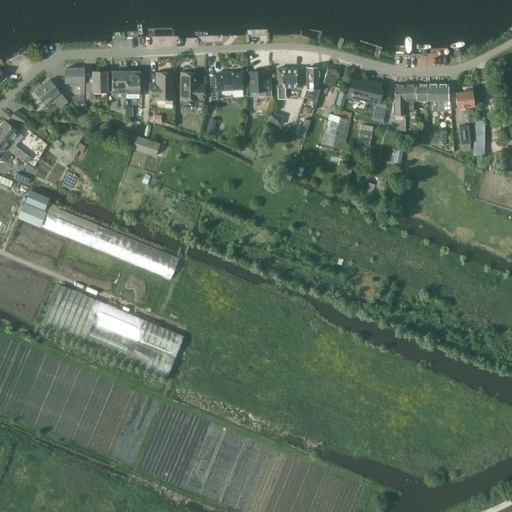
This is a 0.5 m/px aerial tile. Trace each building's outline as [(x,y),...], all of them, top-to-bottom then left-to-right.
[(285,97),(285,86),(301,86),(301,66),(292,67),(292,66),(285,66),(285,67),(276,67),(277,86),(278,97),(285,97)] [(318,66),(306,66),(306,89),(304,96),(314,99),(318,87),(318,66)] [(327,66),(322,82),(323,82),(333,85),(338,70),(334,68),(328,67),(327,66)] [(74,85),(74,67),(65,67),(65,77),(62,77),(62,83),(70,83),(70,85),(74,85)] [(83,67),(74,67),(74,85),(80,85),(80,94),(83,93),(83,67)] [(250,96),(265,95),(271,95),(271,83),(265,83),(264,70),(249,71),(250,96)] [(92,71),(92,84),(86,84),(87,97),(93,97),(94,92),(94,90),(106,90),(106,71),(92,71)] [(125,93),(125,71),(111,71),(111,93),(125,93)] [(125,71),(125,93),(139,93),(139,71),(125,71)] [(172,98),(173,72),(167,72),(166,71),(163,71),(161,72),(159,72),(159,83),(150,83),(150,97),(156,97),(156,98),(165,98),(165,103),(172,103),(172,98)] [(217,89),(233,88),(233,96),(243,95),(241,71),(216,72),(217,83),(210,83),(211,99),(218,98),(217,89)] [(195,72),(181,72),(180,98),(198,98),(204,98),(204,84),(195,84),(195,72)] [(49,79),(41,85),(56,104),(57,104),(60,107),(67,102),(59,92),(49,79)] [(373,84),(351,79),(350,87),(352,87),(351,93),(370,97),(370,100),(379,102),(380,96),(378,96),(381,83),(373,81),(373,84)] [(427,100),(426,84),(416,84),(416,100),(427,100)] [(436,84),(426,84),(427,100),(434,100),(434,105),(432,106),(432,111),(437,111),(436,84)] [(436,84),(437,111),(450,111),(449,100),(447,100),(447,84),(436,84)] [(56,104),(41,85),(34,91),(49,110),(56,104)] [(393,85),(394,101),(392,103),(393,113),(394,115),(405,114),(405,111),(404,101),(404,85),(393,85)] [(404,85),(405,101),(404,101),(405,111),(413,110),(413,101),(415,100),(414,85),(404,85)] [(456,106),(472,105),(470,90),(454,92),(456,106)] [(143,116),(143,107),(129,107),(129,115),(143,116)] [(9,116),(22,122),(25,115),(13,109),(9,116)] [(268,120),(280,124),(283,115),(270,111),(268,120)] [(322,141),(344,147),(351,118),(330,112),(322,141)] [(483,155),(483,117),(472,117),(472,155),(483,155)] [(50,123),(46,119),(36,132),(43,137),(47,132),(45,130),(50,123)] [(207,131),(213,133),(217,121),(211,119),(207,131)] [(5,120),(0,126),(0,141),(9,149),(8,149),(23,160),(26,163),(30,157),(27,154),(9,141),(17,130),(5,120)] [(458,127),(460,144),(470,143),(468,125),(458,127)] [(72,128),(64,141),(75,148),(83,135),(72,128)] [(358,131),(356,142),(368,144),(370,133),(358,131)] [(126,146),(132,148),(140,150),(144,138),(130,134),(126,146)] [(144,138),(140,150),(147,153),(151,140),(144,138)] [(151,140),(147,153),(155,155),(159,143),(151,140)] [(9,149),(0,141),(0,152),(1,152),(4,155),(8,149),(9,149)] [(394,149),(392,163),(399,164),(401,150),(394,149)] [(348,179),(351,166),(343,164),(340,177),(348,179)] [(14,177),(27,183),(29,177),(16,172),(14,177)] [(0,183),(9,187),(11,182),(0,176),(0,183)] [(376,197),(380,186),(368,182),(365,194),(376,197)] [(44,210),(49,198),(49,197),(30,190),(25,202),(44,210)] [(45,212),(24,203),(19,217),(39,225),(45,212)] [(42,226),(149,270),(170,279),(178,258),(115,232),(51,205),(42,226)] [(183,336),(58,284),(41,324),(167,376),(183,336)]
